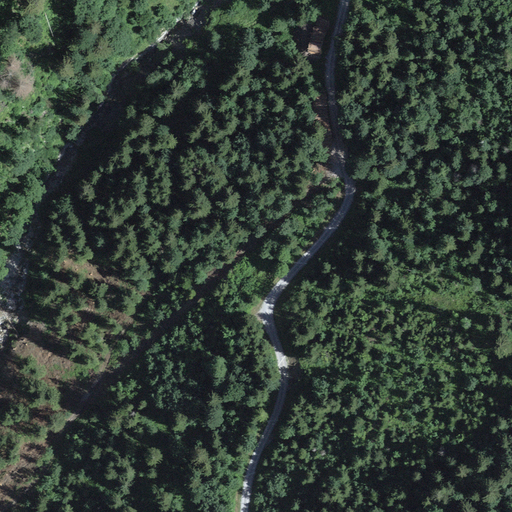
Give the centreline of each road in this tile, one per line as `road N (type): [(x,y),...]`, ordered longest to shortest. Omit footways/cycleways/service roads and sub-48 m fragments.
road 1 (track): [(261,0),(214,63),(172,174),(157,291),(82,404),(55,469),(14,511)]
road 2 (track): [(251,511),(287,386),(287,361),(260,319),(277,289),(332,246),(352,209),(328,0)]
